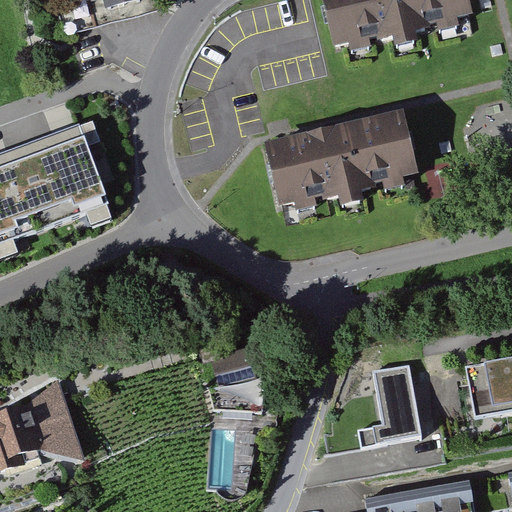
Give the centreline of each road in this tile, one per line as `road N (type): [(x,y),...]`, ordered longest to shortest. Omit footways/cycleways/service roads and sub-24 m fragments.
road 1 (residential): [(278,511),(318,379),(321,338),(300,290)]
road 2 (residential): [(300,290),(336,273),(511,235)]
road 3 (residential): [(300,290),(358,305),(511,288)]
road 4 (residential): [(0,295),(178,217)]
road 5 (residential): [(0,117),(104,82),(154,101)]
road 6 (residential): [(365,358),(511,332)]
road 7 (residential): [(178,217),(215,247),(300,290)]
road 8 (residential): [(178,217),(158,173),(154,101)]
